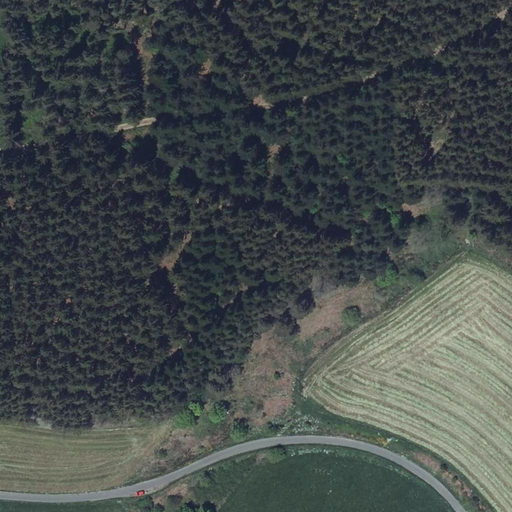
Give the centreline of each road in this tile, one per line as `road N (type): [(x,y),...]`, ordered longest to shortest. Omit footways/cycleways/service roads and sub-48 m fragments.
road 1 (track): [(509,0),(458,39),(364,82),(219,121),(81,132),(0,153)]
road 2 (unclassified): [(0,494),(150,486),(223,453),(348,440),(396,457),(460,511)]
